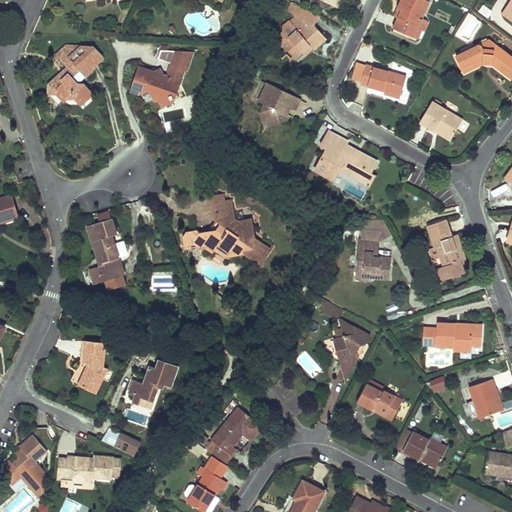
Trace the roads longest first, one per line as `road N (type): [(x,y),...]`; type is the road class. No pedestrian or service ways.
road 1 (residential): [(464,181),(341,113),(333,101),(333,85),(374,0)]
road 2 (residential): [(440,511),(323,451),(285,455),(239,511)]
road 3 (residential): [(10,392),(63,259),(50,196)]
road 4 (residential): [(50,196),(9,52)]
road 5 (residential): [(511,319),(464,181)]
